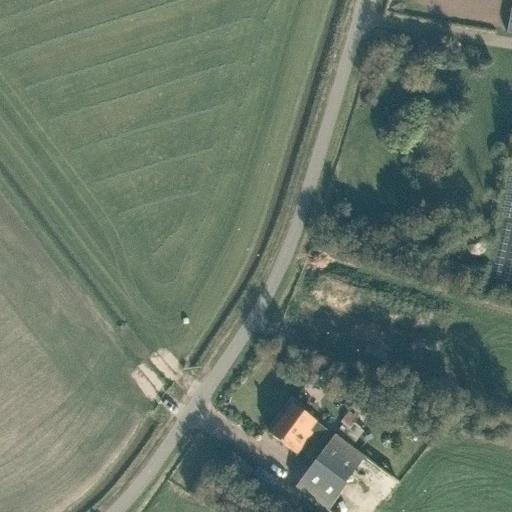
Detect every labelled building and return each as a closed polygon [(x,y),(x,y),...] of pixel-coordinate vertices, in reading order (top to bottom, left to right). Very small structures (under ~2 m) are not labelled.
[(467,240),(465,248),(469,254),(479,257),(485,252),(490,245),(484,237),(475,234),(467,240)] [(271,435),(296,453),(318,422),(293,404),(271,435)] [(351,412),(341,425),(350,431),(359,418),(351,412)] [(336,431),(289,495),(311,511),(400,511),(417,490),(336,431)] [(289,511),(292,509),(271,494),(263,505),(273,511),(289,511)]
